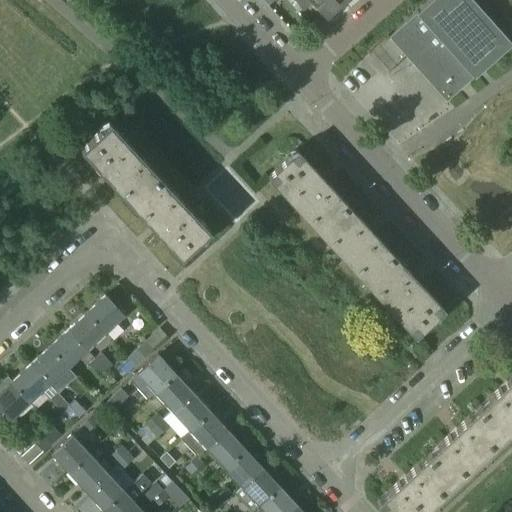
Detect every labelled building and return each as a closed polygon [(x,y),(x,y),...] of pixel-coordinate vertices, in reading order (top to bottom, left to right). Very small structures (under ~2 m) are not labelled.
[(310,0),(327,18),(343,4),(340,0),(295,0),(301,7),(308,0),(310,0)] [(429,0),(418,11),(391,35),(448,99),(475,75),(475,76),(511,43),(511,39),(477,0),(429,0)] [(81,146),(131,201),(161,174),(111,119),(81,146)] [(267,176),(317,229),(346,202),(297,149),(267,176)] [(210,229),(161,174),(131,201),(181,256),(210,229)] [(317,229),(366,282),(395,255),(346,202),(317,229)] [(444,308),(395,255),(366,282),(415,335),(444,308)] [(105,293),(86,310),(105,332),(124,314),(105,293)] [(86,310),(66,328),(86,349),(105,332),(86,310)] [(66,328),(48,345),(67,367),(86,349),(66,328)] [(136,365),(154,349),(145,340),(128,356),(136,365)] [(48,345),(29,362),(49,384),(67,367),(48,345)] [(100,351),(94,357),(105,369),(112,363),(100,351)] [(148,399),(155,393),(176,373),(158,353),(130,379),(148,399)] [(105,369),(94,357),(88,362),(99,375),(105,369)] [(135,365),(129,359),(120,367),(126,373),(135,365)] [(56,392),(49,384),(29,362),(10,380),(30,401),(42,390),(49,397),(50,397),(56,392)] [(155,393),(172,411),(194,392),(176,373),(155,393)] [(511,374),(477,407),(504,436),(511,427),(511,374)] [(0,406),(11,419),(30,401),(10,380),(7,376),(0,382),(0,406)] [(126,393),(121,387),(114,393),(106,401),(112,407),(126,393)] [(68,404),(56,391),(50,397),(61,410),(68,404)] [(172,411),(189,430),(211,410),(194,392),(172,411)] [(84,411),(74,400),(68,405),(79,416),(84,411)] [(477,407),(426,454),(452,483),(504,436),(477,407)] [(228,429),(211,410),(189,430),(180,438),(198,457),(207,449),(228,429)] [(144,424),(150,430),(163,419),(157,412),(144,424)] [(93,413),(81,425),(87,431),(99,420),(93,413)] [(150,430),(156,436),(169,425),(163,419),(150,430)] [(42,450),(60,434),(51,425),(33,441),(42,450)] [(228,429),(207,449),(224,467),(245,448),(228,429)] [(51,452),(69,472),(90,452),(72,432),(51,452)] [(115,463),(128,452),(122,446),(110,457),(115,463)] [(169,468),(180,458),(171,448),(160,457),(169,468)] [(245,448),(224,467),(241,486),(263,466),(245,448)] [(86,490),(108,471),(90,452),(69,472),(86,490)] [(128,452),(115,463),(121,469),(133,458),(128,452)] [(421,511),(452,483),(426,454),(374,502),(384,511),(421,511)] [(197,457),(185,469),(190,475),(202,463),(197,457)] [(251,511),(259,505),(280,485),(263,466),(241,486),(234,493),(251,511)] [(125,490),(108,471),(86,490),(104,510),(125,490)] [(125,490),(104,510),(105,511),(138,511),(142,509),(133,499),(151,482),(143,474),(125,490)] [(163,490),(162,489),(150,501),(155,507),(168,496),(177,506),(186,498),(172,482),(163,490)] [(150,501),(162,489),(157,483),(144,495),(150,501)] [(280,485),(259,505),(265,511),(288,511),(297,504),(280,485)] [(219,506),(232,495),(226,489),(213,500),(219,506)]
